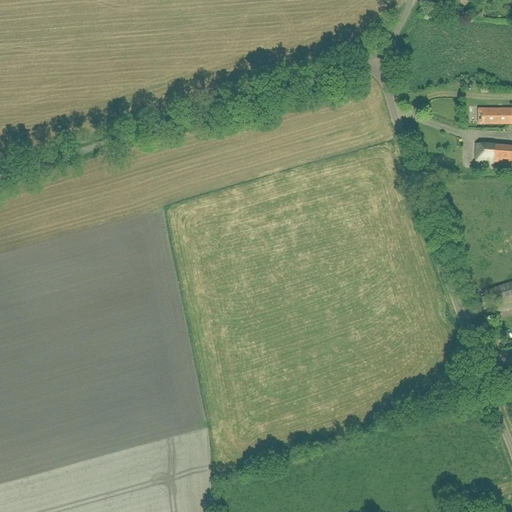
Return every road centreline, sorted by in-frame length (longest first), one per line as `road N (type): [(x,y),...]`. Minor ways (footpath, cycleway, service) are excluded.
road 1 (unclassified): [(511,449),(432,236),(376,54)]
road 2 (unclassified): [(0,176),(376,54)]
road 3 (unknown): [(393,112),(463,135),(511,139)]
